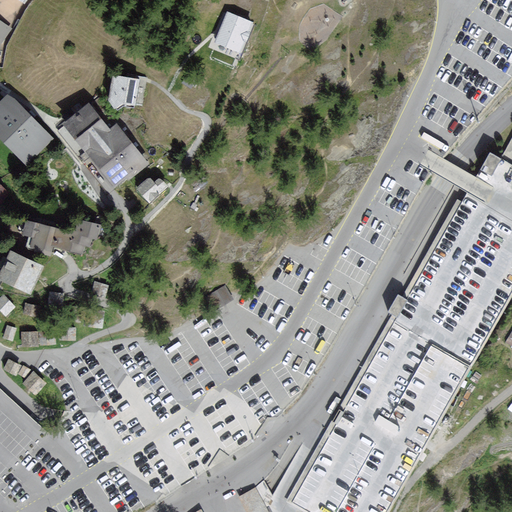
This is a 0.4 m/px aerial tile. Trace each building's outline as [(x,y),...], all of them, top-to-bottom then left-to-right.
[(15,0),(0,0),(0,20),(12,29),(27,7),(15,0)] [(256,23),(227,11),(214,42),(243,54),(256,23)] [(0,45),(12,29),(0,20),(0,45)] [(141,80),(113,77),(109,104),(115,111),(123,104),(137,107),(141,80)] [(51,139),(6,95),(0,101),(0,142),(24,166),(51,139)] [(153,161),(97,97),(61,125),(117,190),(153,161)] [(483,163),(493,168),(502,150),(492,145),(483,163)] [(394,323),(473,368),(511,299),(511,147),(497,177),(478,168),(467,186),(394,323)] [(153,194),(169,175),(161,168),(156,173),(149,167),(137,181),(153,194)] [(0,202),(9,191),(0,183),(0,202)] [(69,232),(24,220),(20,236),(33,239),(30,251),(50,256),(52,248),(82,256),(84,248),(89,249),(92,239),(98,241),(101,226),(77,220),(74,233),(69,232)] [(43,267),(9,253),(0,273),(0,281),(31,295),(43,267)] [(107,288),(91,284),(88,296),(105,300),(107,288)] [(216,310),(233,299),(225,285),(208,295),(216,310)] [(399,311),(409,293),(399,287),(389,305),(399,311)] [(2,295),(0,297),(0,311),(6,317),(15,307),(2,295)] [(25,303),(24,314),(38,316),(40,305),(25,303)] [(79,324),(80,309),(65,308),(64,323),(79,324)] [(81,328),(101,330),(102,311),(83,310),(81,328)] [(390,511),(473,368),(394,323),(292,503),(309,511),(390,511)] [(16,328),(6,326),(3,338),(13,340),(16,328)] [(60,328),(60,340),(76,340),(76,327),(60,328)] [(58,330),(41,331),(41,345),(58,344),(58,330)] [(39,331),(21,332),(22,347),(40,346),(39,331)] [(5,368),(16,371),(19,360),(8,357),(5,368)] [(37,392),(47,379),(34,369),(24,381),(37,392)] [(267,481),(242,498),(250,511),(275,511),(273,506),(276,498),(267,481)]
